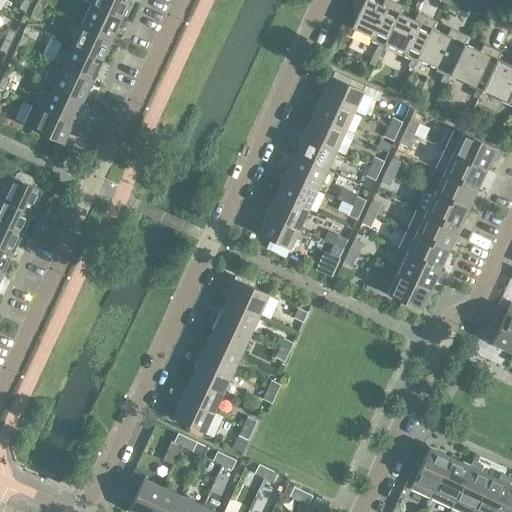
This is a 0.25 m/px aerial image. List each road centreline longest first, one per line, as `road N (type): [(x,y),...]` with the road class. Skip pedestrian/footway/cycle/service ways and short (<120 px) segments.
road 1 (unclassified): [(94,511),(322,0)]
road 2 (unclassified): [(0,395),(184,0)]
road 3 (unclassified): [(362,511),(511,226)]
